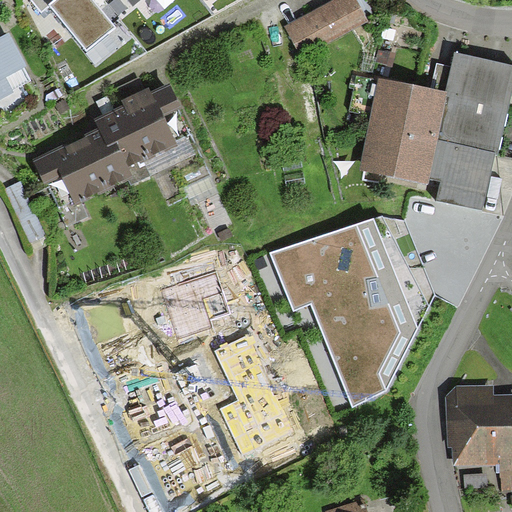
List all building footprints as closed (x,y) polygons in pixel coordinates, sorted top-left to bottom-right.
[(66,0),(52,12),(88,56),(117,32),(91,0),(66,0)] [(340,0),(286,28),(301,57),(367,23),(355,0),(340,0)] [(0,99),(32,82),(8,39),(0,42),(0,99)] [(511,97),(511,68),(457,57),(454,69),(448,97),(429,182),(442,185),(438,204),(482,214),(495,157),(499,157),(511,97)] [(448,97),(454,69),(438,65),(432,94),(448,97)] [(429,182),(448,97),(432,94),(358,78),(350,113),(373,118),(361,173),(428,188),(429,182)] [(118,148),(128,170),(177,148),(164,121),(182,113),(171,90),(153,99),(150,92),(122,105),(125,110),(95,124),(100,134),(108,153),(118,148)] [(100,134),(34,164),(45,188),(62,180),(74,206),(132,179),(128,170),(118,148),(108,153),(100,134)] [(382,221),(272,257),(295,310),(313,302),(355,406),(386,393),(432,296),(403,225),(382,221)] [(222,267),(108,301),(124,354),(238,320),(222,267)] [(250,332),(211,350),(258,448),(296,430),(250,332)] [(166,357),(118,380),(166,479),(175,474),(184,492),(248,460),(225,414),(200,426),(166,357)] [(511,397),(495,398),(495,387),(457,388),(458,400),(446,400),(448,450),(455,449),(455,467),(501,465),(502,490),(511,489),(511,397)] [(488,476),(465,476),(466,489),(488,488),(488,476)]
